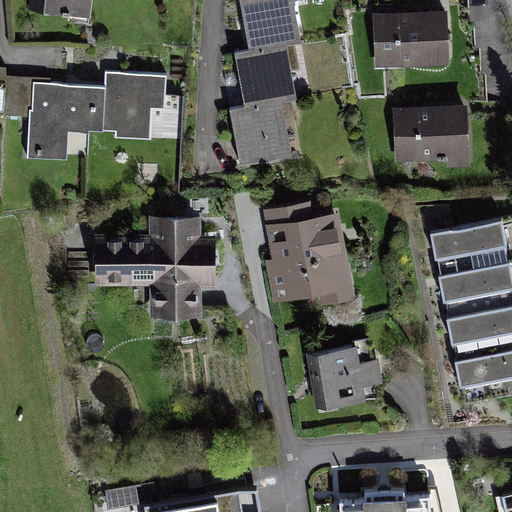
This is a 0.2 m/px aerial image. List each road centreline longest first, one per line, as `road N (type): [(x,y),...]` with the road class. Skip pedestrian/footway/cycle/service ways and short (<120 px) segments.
road 1 (residential): [(292,456),(243,204)]
road 2 (residential): [(511,437),(292,456)]
road 3 (residential): [(213,0),(201,139)]
